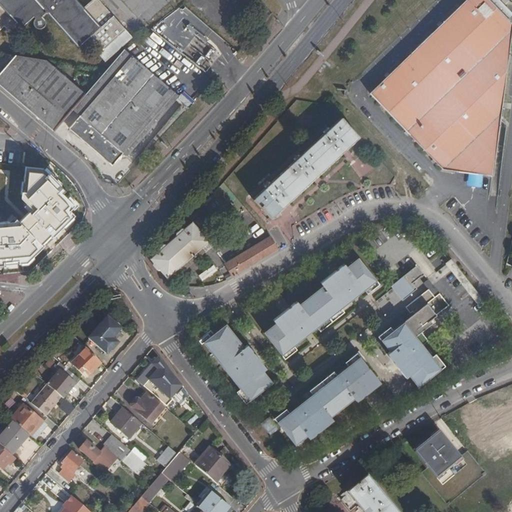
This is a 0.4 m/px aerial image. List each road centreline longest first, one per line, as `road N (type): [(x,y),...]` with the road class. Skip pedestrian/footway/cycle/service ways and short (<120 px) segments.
road 1 (tertiary): [(511,306),(442,227),(411,213),(375,211),(159,323)]
road 2 (primary): [(123,247),(342,0)]
road 3 (residential): [(278,487),(511,367)]
road 4 (residential): [(0,511),(159,323)]
road 5 (tertiary): [(245,83),(111,235)]
road 6 (residential): [(278,487),(159,323)]
road 7 (primary): [(245,83),(106,225)]
road 8 (residential): [(0,102),(77,169),(106,225)]
road 9 (primary): [(0,363),(105,262)]
